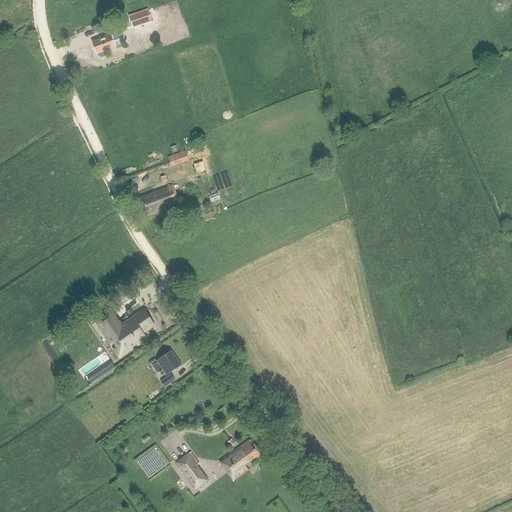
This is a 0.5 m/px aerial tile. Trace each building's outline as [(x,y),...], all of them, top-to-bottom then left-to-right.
[(148,10),(129,17),(134,29),(153,22),(148,10)] [(100,38),(101,40),(93,43),(96,52),(97,52),(98,55),(101,57),(105,55),(106,52),(105,49),(107,48),(108,49),(115,46),(113,41),(124,36),(121,28),(110,32),(110,33),(103,36),(104,37),(100,38)] [(193,149),(196,157),(203,154),(200,146),(193,149)] [(186,150),(169,157),(172,167),(190,161),(186,150)] [(209,158),(195,162),(199,175),(213,170),(209,158)] [(173,185),(138,197),(145,216),(164,209),(163,206),(178,200),(173,185)] [(115,318),(100,328),(120,357),(145,340),(140,333),(152,324),(143,311),(134,318),(121,327),(115,318)] [(171,352),(156,361),(166,375),(180,365),(171,352)] [(111,363),(85,381),(88,386),(115,368),(111,363)] [(161,383),(156,387),(159,391),(165,387),(165,388),(176,381),(172,374),(161,382),(161,383)] [(250,440),(218,462),(232,482),(248,471),(245,466),(261,456),(250,440)] [(189,453),(175,463),(195,490),(209,480),(189,453)]
